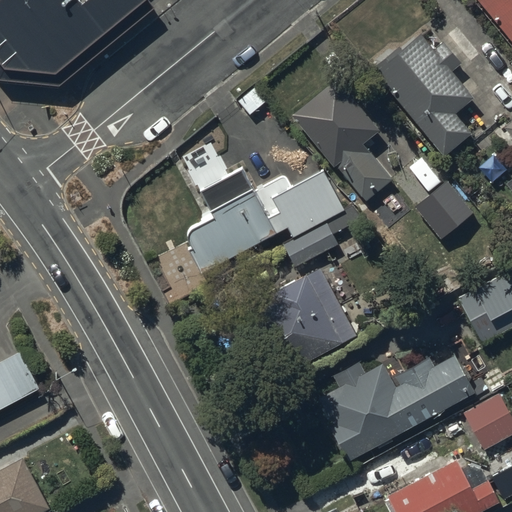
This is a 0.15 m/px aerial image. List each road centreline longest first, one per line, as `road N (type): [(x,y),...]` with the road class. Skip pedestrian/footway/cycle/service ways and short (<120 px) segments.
road 1 (tertiary): [(17,191),(253,0)]
road 2 (tertiary): [(62,254),(204,511)]
